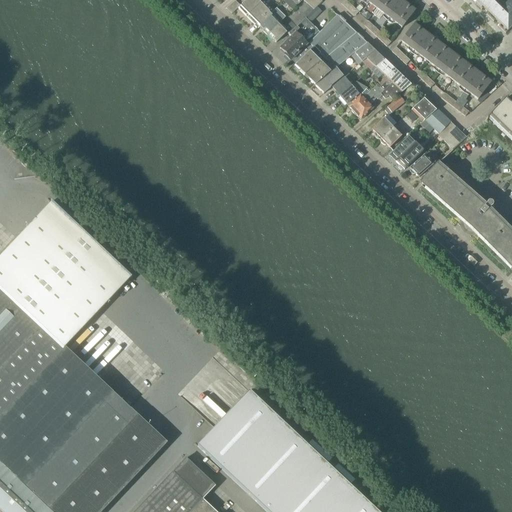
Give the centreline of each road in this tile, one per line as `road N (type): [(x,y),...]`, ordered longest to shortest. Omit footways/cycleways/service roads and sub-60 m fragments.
road 1 (secondary): [(511,313),(181,0)]
road 2 (unknown): [(0,184),(25,187),(73,215),(142,274),(179,394),(183,435)]
